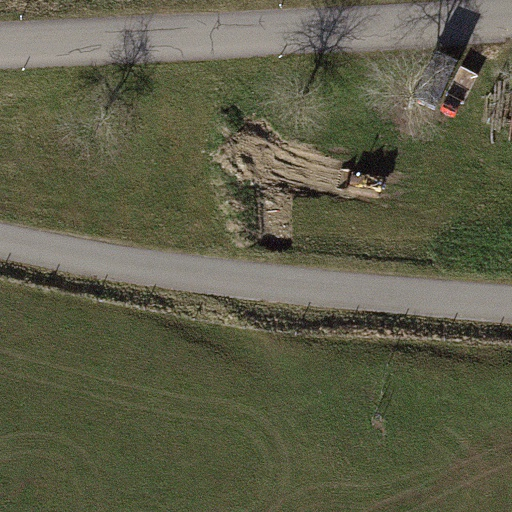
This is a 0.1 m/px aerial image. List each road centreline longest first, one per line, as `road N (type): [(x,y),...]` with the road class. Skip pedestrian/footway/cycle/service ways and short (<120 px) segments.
road 1 (residential): [(0,237),(218,276),(511,306)]
road 2 (tertiary): [(511,17),(0,44)]
